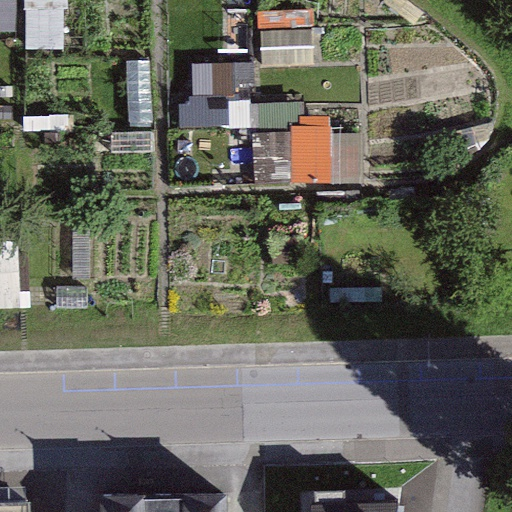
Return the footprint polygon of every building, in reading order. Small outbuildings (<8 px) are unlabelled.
[(198,98),(265,96),(263,45),(196,48),(198,98)] [(364,115),(265,120),(268,177),(367,172),(364,115)] [(23,306),(24,235),(3,235),(2,305),(23,306)] [(209,511),(209,487),(94,492),(94,511),(209,511)] [(43,511),(44,499),(0,499),(0,511),(43,511)]
